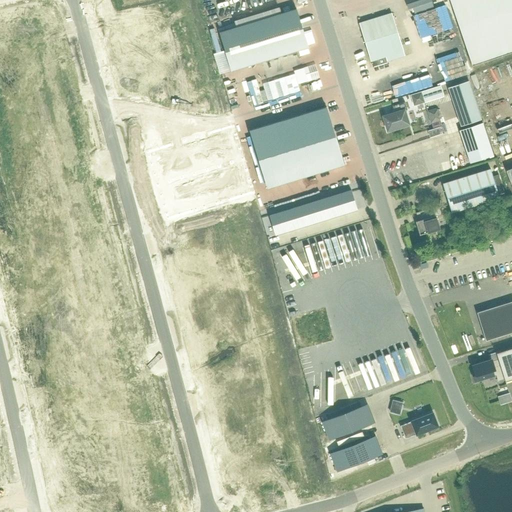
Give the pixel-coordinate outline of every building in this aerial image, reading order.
[(404,0),(408,10),(432,2),(431,0),(404,0)] [(511,0),(449,0),(472,65),(511,51),(511,0)] [(360,1),(335,7),(337,17),(363,11),(360,1)] [(255,64),(308,47),(302,28),(296,9),(265,18),(219,32),(231,71),(255,64)] [(385,57),(403,51),(391,13),(359,23),(370,61),(372,61),(374,67),(387,63),(385,57)] [(51,25),(0,37),(0,85),(62,70),(51,25)] [(448,87),(461,126),(481,119),(468,80),(448,87)] [(414,106),(444,96),(440,85),(410,95),(414,106)] [(404,111),(407,110),(404,102),(392,105),(394,111),(392,114),(383,117),(387,131),(408,124),(404,111)] [(71,106),(19,119),(30,160),(63,152),(64,156),(83,152),(71,106)] [(326,107),(249,130),(267,188),(344,165),(326,107)] [(482,123),(459,130),(470,162),(493,155),(482,123)] [(233,125),(147,152),(167,219),(253,192),(233,125)] [(448,155),(429,160),(432,172),(450,167),(448,158),(454,157),(450,144),(436,148),(438,152),(447,149),(448,155)] [(451,212),(499,197),(490,169),(442,183),(451,212)] [(388,189),(402,186),(400,172),(385,175),(388,189)] [(269,215),(275,235),(357,210),(351,190),(269,215)] [(437,220),(442,218),(438,206),(424,210),(426,218),(415,221),(419,235),(439,229),(437,220)] [(255,220),(164,244),(203,387),(294,363),(255,220)] [(511,301),(476,312),(485,341),(511,332),(511,301)] [(62,312),(37,318),(52,379),(77,372),(62,312)] [(491,359),(472,365),(475,375),(473,376),(474,381),(495,375),(497,380),(504,378),(505,381),(511,379),(511,347),(496,353),(498,359),(492,361),(491,359)] [(374,422),(367,404),(322,421),(329,440),(374,422)] [(405,438),(437,426),(432,413),(400,425),(405,438)] [(279,433),(221,448),(228,477),(287,462),(279,433)] [(375,435),(330,453),(337,471),(357,463),(382,454),(375,435)]
